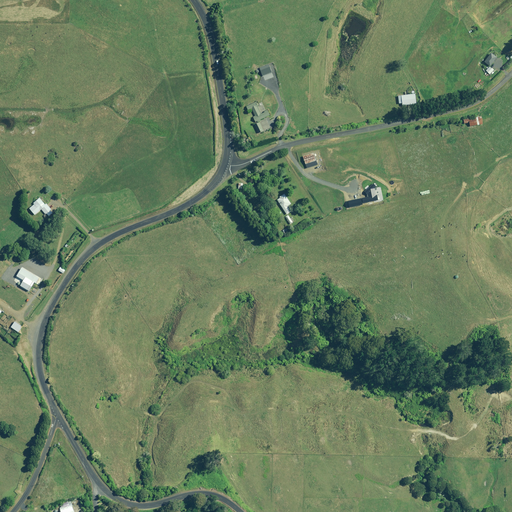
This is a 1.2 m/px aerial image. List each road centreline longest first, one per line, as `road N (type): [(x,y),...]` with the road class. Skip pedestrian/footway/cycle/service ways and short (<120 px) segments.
road 1 (tertiary): [(59,415),(38,352),(60,289),(95,246),(186,205),(226,165)]
road 2 (unclassified): [(226,165),(457,110),(511,74)]
road 3 (tertiary): [(241,511),(200,493),(146,506),(120,501),(95,478),(59,415)]
road 4 (tertiary): [(226,165),(213,47),(194,0)]
